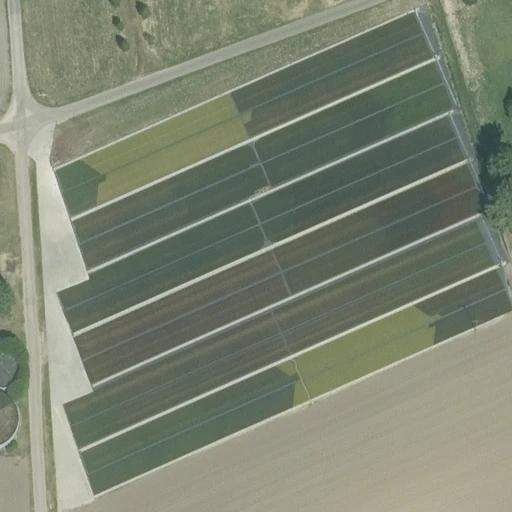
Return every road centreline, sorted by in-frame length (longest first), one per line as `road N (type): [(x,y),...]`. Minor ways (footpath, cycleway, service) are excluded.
road 1 (unclassified): [(21,126),(36,511)]
road 2 (unclassified): [(21,126),(369,0)]
road 3 (unclassified): [(13,0),(21,126)]
